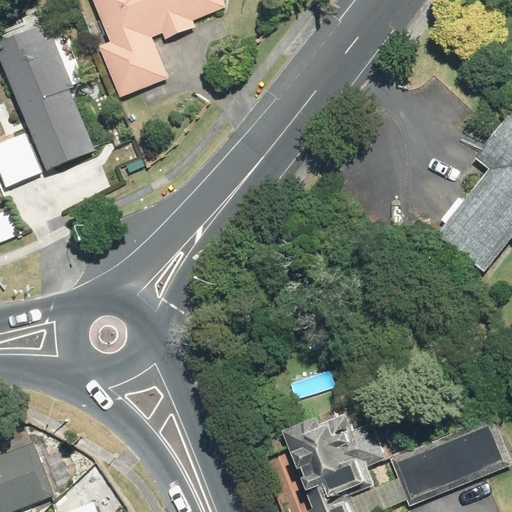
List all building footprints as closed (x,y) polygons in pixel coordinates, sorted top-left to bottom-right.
[(179,81),(162,34),(170,32),(173,42),(207,29),(203,19),(237,6),(234,0),(104,0),(121,42),(113,45),(133,98),(179,81)] [(3,34),(6,43),(61,173),(108,153),(53,24),(43,28),(40,19),(3,34)] [(35,135),(2,149),(19,187),(51,173),(35,135)] [(505,165),(449,237),(500,276),(511,260),(511,135),(495,157),(505,165)] [(381,511),(411,501),(412,505),(511,467),(511,453),(498,416),(395,454),(404,478),(380,487),(372,466),(390,460),(376,423),(357,430),(350,413),(323,423),(320,416),(285,430),(297,464),(300,463),(317,507),(311,509),(311,511),(381,511)] [(37,442),(0,456),(0,511),(15,511),(59,496),(37,442)] [(99,511),(96,501),(69,511),(99,511)]
